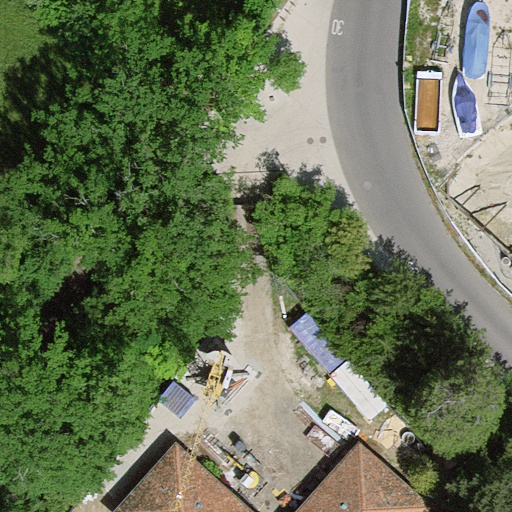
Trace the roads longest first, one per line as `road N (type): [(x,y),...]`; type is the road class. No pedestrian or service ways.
road 1 (track): [(0,396),(79,290),(239,107)]
road 2 (residential): [(361,97),(372,158),(391,200),(511,338)]
road 3 (residential): [(239,107),(361,97)]
